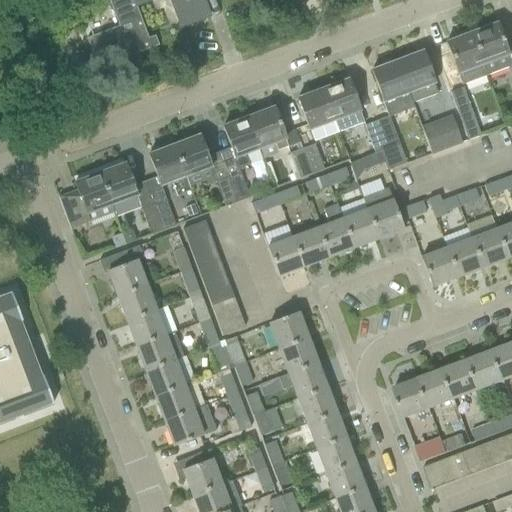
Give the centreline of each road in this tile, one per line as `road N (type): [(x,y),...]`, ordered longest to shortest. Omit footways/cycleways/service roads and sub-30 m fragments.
road 1 (residential): [(19,165),(461,0)]
road 2 (residential): [(150,511),(19,165)]
road 3 (residential): [(366,391),(326,297),(407,270),(441,330)]
road 4 (residential): [(411,511),(366,391)]
